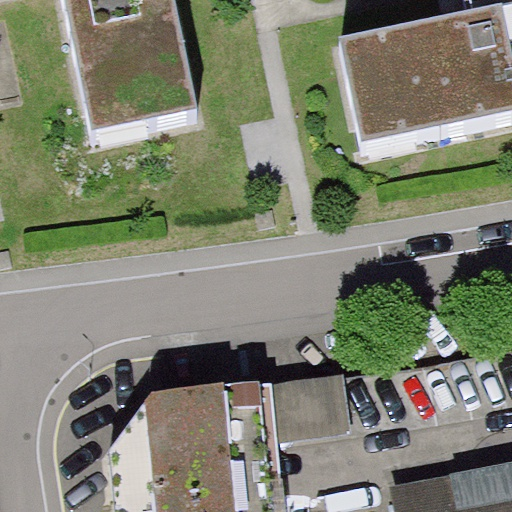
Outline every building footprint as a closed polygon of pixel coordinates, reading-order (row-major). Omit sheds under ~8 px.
[(55,0),(85,145),(197,123),(172,0),(55,0)] [(511,0),(467,0),(473,25),(343,51),(361,145),(511,115),(511,0)] [(344,382),(272,390),(277,444),(351,435),(344,382)] [(272,390),(152,404),(108,459),(113,511),(283,511),(277,444),(272,390)] [(511,511),(511,460),(389,484),(394,511),(511,511)]
